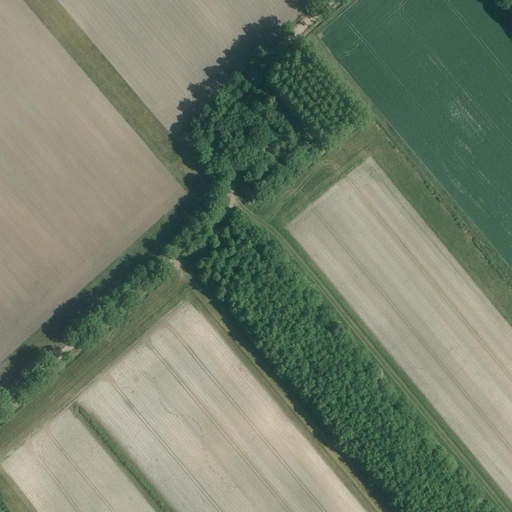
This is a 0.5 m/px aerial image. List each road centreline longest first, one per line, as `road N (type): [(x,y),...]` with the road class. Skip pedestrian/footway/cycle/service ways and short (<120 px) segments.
road 1 (track): [(331,0),(209,116),(205,138),(228,192),(221,212),(0,408)]
road 2 (track): [(227,201),(364,359)]
